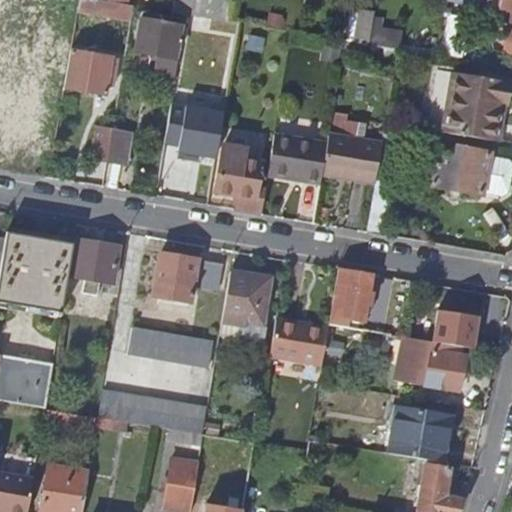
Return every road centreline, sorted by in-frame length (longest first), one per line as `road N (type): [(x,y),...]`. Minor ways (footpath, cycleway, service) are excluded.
road 1 (residential): [(0,190),(511,277)]
road 2 (residential): [(511,382),(479,511)]
